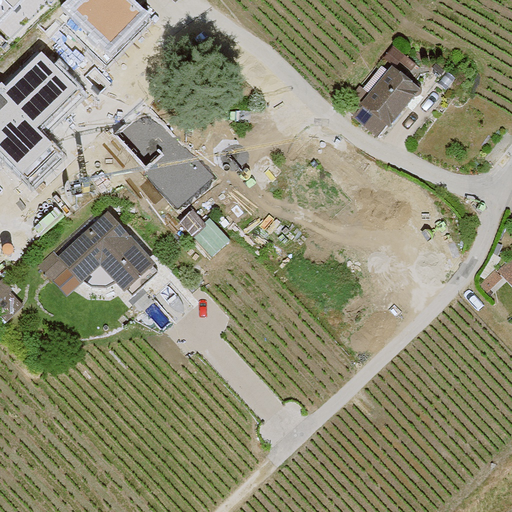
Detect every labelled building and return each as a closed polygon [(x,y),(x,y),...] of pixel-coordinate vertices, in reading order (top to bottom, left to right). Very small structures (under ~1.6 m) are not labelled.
[(121,0),(135,13),(149,0),(121,0)] [(411,88),(392,72),(365,105),(358,99),(348,111),(355,117),(378,137),(388,124),(389,125),(413,96),(415,96),(417,96),(419,95),(420,92),(420,90),(418,88),(416,86),(413,87),(411,88)] [(57,76),(0,127),(0,147),(31,181),(98,121),(57,76)] [(115,135),(155,176),(188,144),(148,103),(115,135)] [(107,208),(52,253),(78,284),(104,262),(131,295),(160,271),(107,208)]
